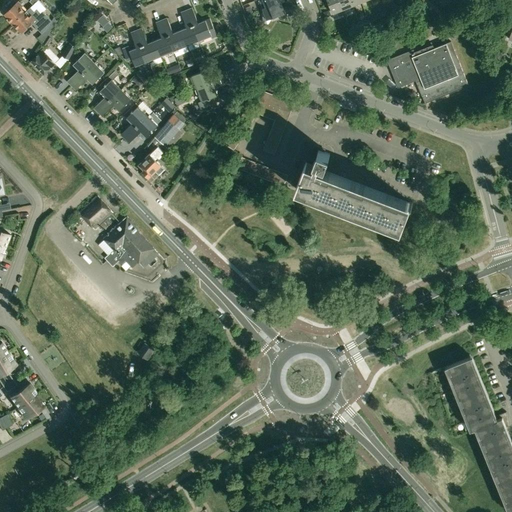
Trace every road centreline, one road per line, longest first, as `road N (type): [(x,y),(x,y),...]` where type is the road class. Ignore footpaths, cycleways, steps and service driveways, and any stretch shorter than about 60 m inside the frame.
road 1 (primary): [(510,263),(408,306),(326,355)]
road 2 (residential): [(479,143),(293,72)]
road 3 (residential): [(0,311),(65,406),(56,423),(0,453)]
road 4 (primary): [(335,373),(365,352),(511,290)]
road 5 (residential): [(151,220),(155,203),(43,92),(33,99)]
road 6 (residential): [(0,157),(30,187),(37,211),(0,311)]
road 7 (primary): [(151,220),(33,99)]
road 8 (tertiary): [(88,511),(227,426)]
road 9 (primary): [(242,313),(151,220)]
